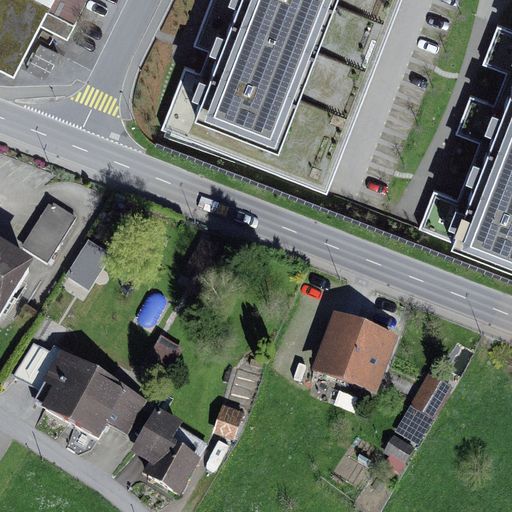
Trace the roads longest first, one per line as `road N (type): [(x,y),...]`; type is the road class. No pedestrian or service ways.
road 1 (primary): [(511,318),(74,146)]
road 2 (residential): [(0,416),(138,511)]
road 3 (residential): [(74,146),(145,0)]
